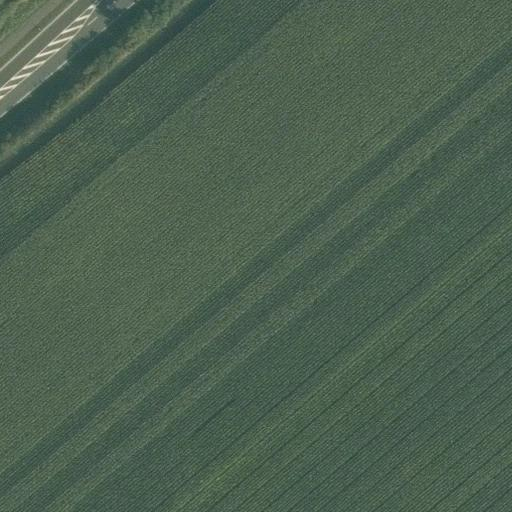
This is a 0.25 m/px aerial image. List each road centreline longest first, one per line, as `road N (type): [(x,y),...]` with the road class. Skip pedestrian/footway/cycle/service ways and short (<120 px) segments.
road 1 (track): [(0,172),(210,0)]
road 2 (tertiary): [(0,94),(105,0)]
